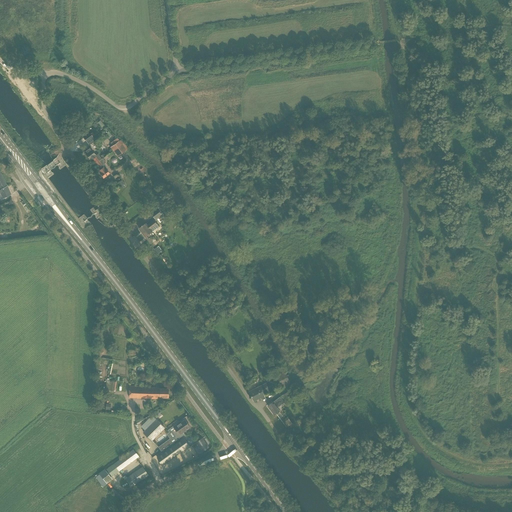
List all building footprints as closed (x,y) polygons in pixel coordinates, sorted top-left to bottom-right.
[(83,138),(86,142),(93,136),(90,133),(83,138)] [(112,151),(120,145),(118,142),(111,148),(112,151)] [(121,145),(120,145),(112,151),(117,157),(125,151),(121,145)] [(92,159),(95,164),(101,159),(99,157),(97,159),(95,157),(96,156),(91,150),(91,151),(89,148),(84,152),(86,154),(85,155),(89,160),(89,159),(90,161),(92,159)] [(103,179),(109,174),(106,170),(106,169),(103,165),(106,163),(103,160),(108,157),(107,155),(102,159),(102,158),(101,159),(95,164),(99,168),(100,169),(98,171),(100,173),(100,174),(103,179)] [(0,199),(6,197),(11,195),(0,172),(0,199)] [(151,214),(155,219),(162,215),(157,209),(151,214)] [(145,237),(159,227),(153,220),(147,225),(146,224),(142,226),(141,226),(142,227),(138,229),(145,237)] [(279,388),(290,382),(285,371),(284,372),(280,363),(269,369),(270,369),(266,372),(269,377),(272,376),(279,388)] [(106,390),(116,390),(116,380),(106,380),(106,390)] [(274,387),(270,381),(249,392),(254,401),(264,396),(263,393),(274,387)] [(159,397),(160,397),(169,398),(169,388),(160,388),(149,387),(149,386),(129,386),(129,397),(159,398),(159,397)] [(297,394),(294,388),(282,395),(285,401),(297,394)] [(277,408),(281,404),(284,402),(280,396),(268,406),(274,415),(278,412),(278,411),(279,410),(277,408)] [(292,424),(288,417),(282,421),(286,427),(292,424)] [(301,420),(304,428),(311,425),(308,418),(301,420)] [(157,420),(144,433),(151,441),(165,428),(157,420)] [(185,420),(181,423),(174,427),(175,428),(172,431),(175,436),(173,437),(175,440),(184,434),(183,432),(186,431),(185,430),(190,427),(185,420)] [(183,438),(157,457),(162,465),(189,446),(183,438)] [(202,438),(196,442),(203,451),(209,447),(202,438)] [(167,441),(158,447),(161,451),(170,445),(167,441)] [(106,469),(111,476),(112,476),(119,471),(136,458),(139,456),(133,449),(129,452),(106,469)] [(125,475),(122,477),(124,479),(125,478),(125,479),(131,487),(148,475),(142,467),(142,466),(126,477),(125,475)] [(99,474),(95,477),(102,486),(106,484),(112,479),(104,469),(98,473),(99,474)]
